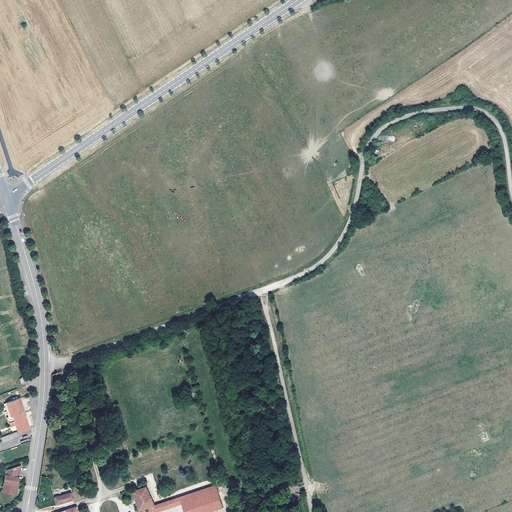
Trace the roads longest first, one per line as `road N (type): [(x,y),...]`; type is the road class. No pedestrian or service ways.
road 1 (unclassified): [(44,362),(80,356),(317,265),(350,218),(369,142),(402,117),(448,108),(485,113),(502,136),(511,192)]
road 2 (tertiary): [(6,199),(299,0)]
road 3 (track): [(263,289),(311,511)]
road 4 (secondary): [(44,362),(34,285),(6,199)]
road 5 (secondary): [(27,511),(44,362)]
